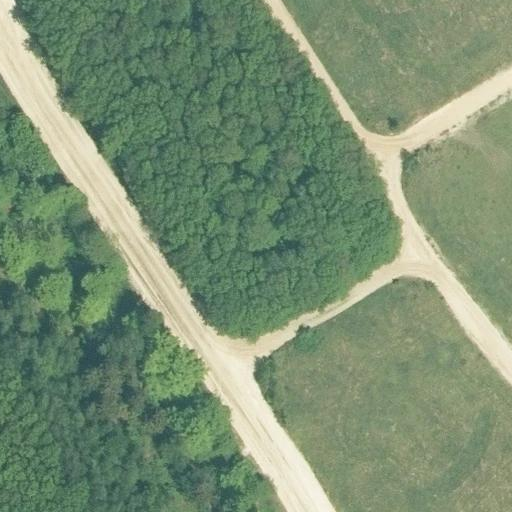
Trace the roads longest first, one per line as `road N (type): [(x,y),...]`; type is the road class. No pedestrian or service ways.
road 1 (track): [(309,511),(46,113),(0,24)]
road 2 (track): [(267,0),(374,162),(419,253),(511,370)]
road 3 (track): [(222,375),(419,253)]
road 4 (track): [(374,162),(511,79)]
